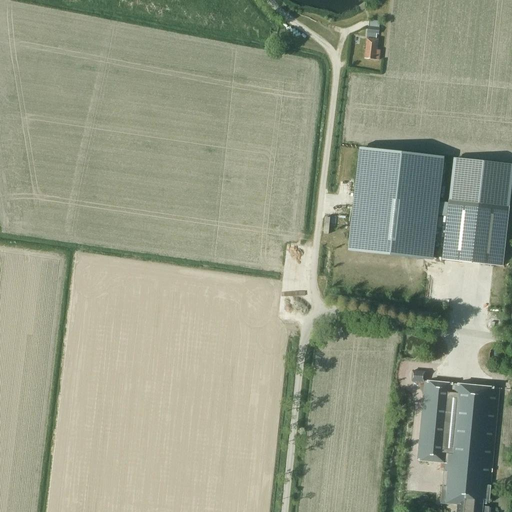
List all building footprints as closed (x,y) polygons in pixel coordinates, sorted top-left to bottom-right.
[(376,49),(377,40),(377,39),(376,39),(376,34),(378,34),(379,21),(369,20),(368,27),(367,27),(365,58),(378,59),(379,49),(376,49)] [(447,216),(442,259),(503,266),(511,186),(511,165),(453,159),(448,203),(438,202),(443,158),(359,149),(348,248),(432,258),(437,215),(447,216)] [(486,267),(486,269),(475,269),(474,287),(493,287),(494,268),(486,267)] [(424,381),(424,380),(425,373),(414,372),(413,380),(424,381)] [(486,484),(490,484),(497,386),(424,380),(424,381),(418,462),(445,464),(444,477),(443,483),(442,504),(456,505),(455,511),(488,511),(489,506),(484,505),(484,504),(486,504),(487,500),(490,500),(491,485),(486,485),(486,484)]
